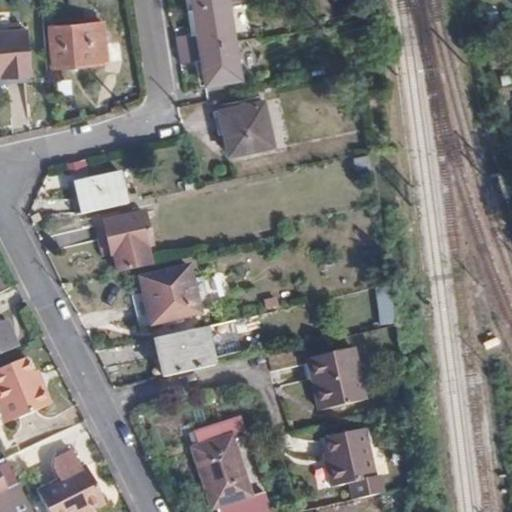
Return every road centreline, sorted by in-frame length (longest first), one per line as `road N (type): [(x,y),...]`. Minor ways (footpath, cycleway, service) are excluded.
road 1 (residential): [(146,0),(163,115),(0,172)]
road 2 (residential): [(0,201),(103,407)]
road 3 (residential): [(103,407),(250,375),(267,383)]
